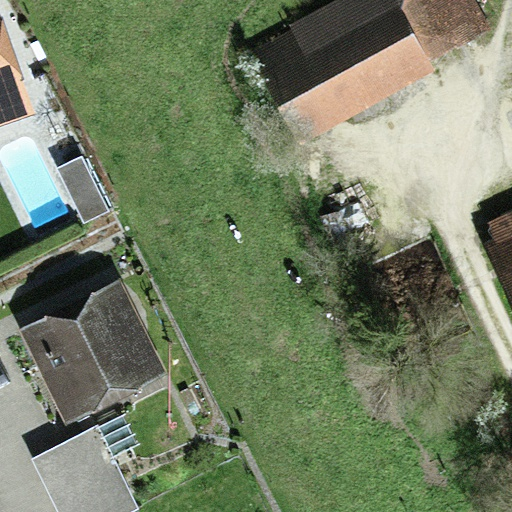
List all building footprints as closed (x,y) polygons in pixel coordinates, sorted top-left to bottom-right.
[(321,0),(286,18),(289,24),(261,42),(254,55),(293,138),(434,66),(430,55),(492,26),(476,0),(321,0)] [(20,114),(34,109),(0,10),(0,134),(25,126),(20,114)] [(54,164),(83,219),(109,206),(80,151),(54,164)] [(483,238),(511,302),(511,206),(487,218),(493,233),(483,238)] [(62,418),(154,372),(107,280),(15,326),(62,418)] [(58,511),(120,511),(136,504),(96,422),(30,454),(58,511)]
